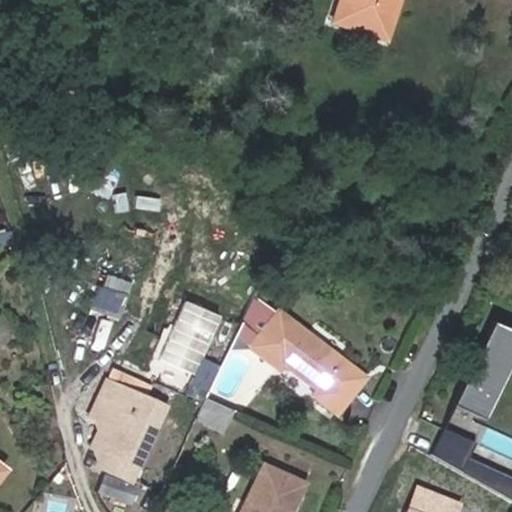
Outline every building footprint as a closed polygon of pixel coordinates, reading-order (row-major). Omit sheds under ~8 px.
[(338,0),(331,21),(363,32),(368,18),(387,25),(395,0),(338,0)] [(387,25),(368,18),(363,32),(382,39),(387,25)] [(282,277),(289,262),(270,253),(263,269),(282,277)] [(92,306),(121,314),(132,279),(103,270),(92,306)] [(335,413),(362,378),(275,311),(274,313),(251,295),(204,398),(230,410),(241,415),(282,362),(317,389),(312,395),(335,413)] [(485,419),(511,359),(511,330),(492,321),(454,405),(485,419)] [(90,353),(98,335),(78,327),(70,344),(90,353)] [(129,481),(162,406),(104,381),(88,417),(100,422),(90,447),(100,451),(95,466),(129,481)] [(200,423),(221,432),(230,410),(204,398),(193,419),(200,423)] [(195,434),(200,423),(193,419),(189,430),(195,434)] [(474,442),(443,427),(431,455),(511,498),(511,475),(468,456),(474,442)] [(287,511),(301,483),(260,465),(238,511),(287,511)]
